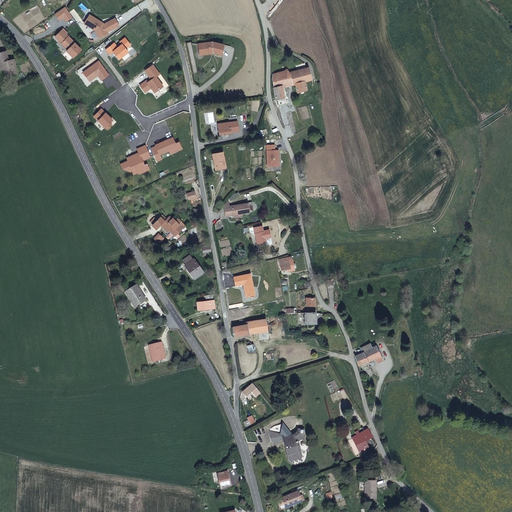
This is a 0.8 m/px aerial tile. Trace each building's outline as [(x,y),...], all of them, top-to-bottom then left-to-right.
[(65,7),(55,14),(59,20),(64,17),(66,21),(73,17),(65,7)] [(119,26),(115,19),(104,25),(103,23),(89,15),(84,24),(95,31),(96,32),(99,38),(108,33),(107,32),(119,26)] [(81,50),(67,35),(68,34),(63,29),(57,36),(60,40),(59,41),(68,50),(67,51),(73,58),(81,50)] [(118,48),(114,43),(106,50),(110,54),(113,52),(119,59),(128,52),(126,49),(131,45),(125,38),(120,42),(122,44),(118,48)] [(199,44),(200,52),(203,51),(203,55),(210,54),(210,52),(213,51),(213,53),(222,55),(224,45),(212,43),(199,44)] [(0,69),(5,68),(6,71),(7,76),(17,73),(14,60),(12,60),(8,61),(6,52),(0,53),(0,69)] [(97,74),(98,75),(102,80),(109,75),(99,61),(83,72),(90,82),(96,77),(95,75),(97,74)] [(284,86),(290,84),(293,83),(295,90),(303,88),(302,81),(310,79),(307,68),(304,68),(302,62),(293,65),(295,71),(288,73),(287,69),(271,77),(275,99),(284,97),(280,87),(284,86)] [(153,65),(145,71),(152,80),(148,82),(147,81),(140,86),(145,92),(151,88),(155,92),(163,86),(156,77),(159,74),(153,65)] [(101,109),(94,116),(108,130),(112,125),(109,123),(113,120),(101,109)] [(237,121),(229,122),(218,124),(220,134),(239,131),(237,121)] [(156,146),(151,148),(157,161),(162,159),(160,155),(169,150),(176,147),(178,151),(182,149),(179,142),(175,144),(173,137),(155,145),(156,146)] [(128,161),(125,162),(123,169),(130,172),(132,171),(137,169),(138,172),(139,174),(149,169),(147,164),(144,165),(142,160),(151,157),(146,145),(137,149),(139,153),(140,156),(136,158),(134,155),(127,158),(128,161)] [(274,145),(266,145),(267,166),(277,166),(277,158),(278,158),(278,150),(274,150),(274,145)] [(216,170),(226,168),(223,152),(212,154),(213,159),(215,159),(216,170)] [(230,206),(224,208),(226,217),(233,215),(241,214),(254,212),(252,203),(247,203),(244,204),(230,206)] [(183,229),(181,226),(178,224),(181,222),(178,218),(175,222),(169,216),(165,221),(160,217),(158,220),(153,224),(157,229),(161,225),(163,228),(165,226),(170,231),(175,236),(178,233),(183,229)] [(266,242),(263,225),(255,227),(258,244),(266,242)] [(168,232),(170,231),(165,226),(163,228),(161,230),(166,234),(168,232)] [(180,236),(178,233),(175,236),(170,231),(168,232),(173,238),(177,239),(180,236)] [(193,274),(192,275),(195,278),(203,272),(194,260),(193,260),(190,256),(183,260),(187,265),(186,265),(188,269),(189,269),(193,274)] [(292,260),(291,257),(279,259),(281,270),(290,268),(289,261),(292,260)] [(250,274),(233,277),(235,286),(243,284),(244,284),(245,289),(244,289),(245,297),(254,295),(250,274)] [(330,277),(323,280),(325,286),(332,285),(330,277)] [(125,293),(132,303),(134,302),(136,306),(146,300),(136,285),(125,293)] [(307,306),(312,306),(315,306),(315,298),(306,298),(307,306)] [(197,302),(198,308),(210,307),(210,309),(214,308),(214,300),(197,302)] [(316,323),(316,313),(305,313),(305,323),(316,323)] [(249,334),(258,332),(259,340),(269,338),(267,331),(265,319),(246,322),(246,325),(233,327),(235,336),(249,334)] [(362,350),(356,354),(359,364),(374,356),(381,353),(376,342),(372,345),(370,341),(361,347),(362,350)] [(166,358),(164,354),(162,354),(162,351),(164,350),(162,343),(149,346),(151,352),(152,351),(155,361),(166,358)] [(260,394),(252,384),(242,392),(246,397),(252,392),(256,397),(260,394)] [(252,416),(247,419),(248,420),(244,422),(246,427),(255,422),(252,416)] [(301,430),(300,430),(300,432),(298,431),(298,430),(297,432),(296,433),(292,437),(283,424),(280,435),(271,432),(272,442),(273,442),(277,441),(283,440),(284,440),(286,443),(285,443),(285,444),(285,445),(285,446),(289,461),(292,463),(293,460),(296,461),(297,459),(299,460),(300,457),(301,457),(300,451),(297,451),(297,449),(296,443),(301,439),(304,440),(305,436),(303,433),(304,432),(304,431),(303,431),(302,430),(301,430)] [(358,431),(355,433),(357,436),(353,438),(360,451),(367,447),(364,441),(372,437),(368,430),(360,434),(358,431)] [(214,482),(219,481),(217,474),(226,472),(229,485),(228,485),(228,487),(232,486),(228,470),(212,474),(214,482)] [(217,474),(219,481),(221,488),(228,487),(228,485),(229,485),(226,472),(217,474)] [(376,481),(365,481),(365,499),(376,499),(376,481)] [(298,492),(296,493),(282,498),(282,500),(286,508),(302,502),(300,496),(298,492)] [(286,508),(282,500),(277,502),(281,510),(286,508)]
